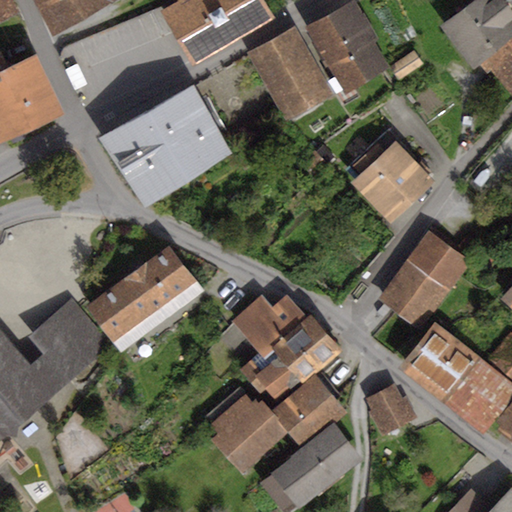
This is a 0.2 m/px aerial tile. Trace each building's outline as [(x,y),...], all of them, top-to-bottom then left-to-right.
[(15,0),(0,0),(0,67),(39,48),(15,0)] [(35,0),(56,38),(125,0),(35,0)] [(183,0),(185,3),(166,14),(196,64),(279,16),(269,0),(183,0)] [(358,0),(354,0),(310,27),(352,95),(400,66),(358,0)] [(511,6),(507,0),(480,0),(446,27),(478,67),(486,60),(511,92),(511,6)] [(299,31),(252,57),(290,126),(337,99),(299,31)] [(0,74),(0,140),(2,146),(66,119),(40,58),(0,74)] [(236,152),(196,86),(106,140),(145,206),(236,152)] [(400,139),(356,181),(398,224),(441,182),(400,139)] [(475,263),(436,234),(386,301),(425,330),(475,263)] [(172,245),(91,305),(125,351),(206,291),(172,245)] [(511,291),(501,305),(511,313),(511,291)] [(270,294),(238,322),(269,357),(249,374),(276,405),(338,351),(290,297),(280,306),(270,294)] [(0,318),(0,442),(116,347),(76,299),(21,344),(0,318)] [(511,382),(438,322),(403,364),(488,434),(511,404),(511,382)] [(511,335),(491,360),(511,377),(511,335)] [(314,379),(275,411),(300,442),(339,410),(314,379)] [(401,383),(371,397),(373,410),(384,435),(418,420),(401,383)] [(255,392),(209,429),(243,471),(289,434),(255,392)] [(511,411),(499,427),(511,437),(511,411)] [(332,428),(275,473),(299,504),(357,458),(332,428)] [(95,511),(144,511),(125,485),(93,508),(95,511)] [(480,490),(457,511),(511,511),(511,493),(497,508),(480,490)]
